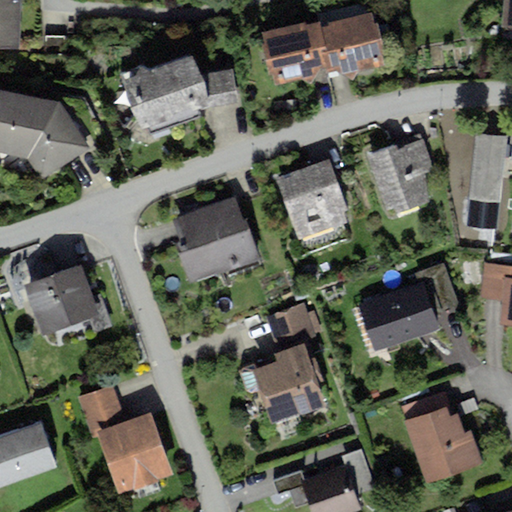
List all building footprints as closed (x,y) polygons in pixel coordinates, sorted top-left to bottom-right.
[(22,0),(0,0),(0,44),(21,45),(22,0)] [(390,68),(376,15),(321,23),(329,67),(353,81),(361,74),(390,68)] [(321,23),(265,33),(275,90),(313,83),(329,67),(321,23)] [(197,57),(127,80),(146,133),(215,109),(197,57)] [(0,94),(0,155),(32,159),(45,180),(92,152),(61,104),(0,94)] [(508,138),(477,134),(467,201),(498,206),(508,138)] [(421,143),(366,161),(385,218),(431,203),(424,182),(433,179),(421,143)] [(331,164),(282,181),(302,241),(352,224),(331,164)] [(241,207),(173,229),(191,284),(260,262),(241,207)] [(419,285),(430,316),(460,304),(444,262),(414,273),(419,285)] [(511,265),(485,264),(482,298),(506,300),(504,323),(511,324),(511,265)] [(84,267),(27,285),(44,336),(100,317),(84,267)] [(419,285),(357,308),(373,352),(435,329),(430,316),(419,285)] [(280,361),(255,370),(274,426),(328,407),(309,349),(321,346),(308,307),(267,321),(280,361)] [(113,391),(81,401),(95,440),(103,437),(122,493),(174,475),(153,414),(125,424),(113,391)] [(453,411),(408,426),(429,487),(486,467),(475,435),(469,437),(462,418),(456,420),(453,411)] [(40,423),(0,437),(0,488),(56,469),(40,423)] [(344,468),(355,494),(375,487),(360,449),(340,457),(344,468)] [(306,483),(299,485),(309,511),(350,511),(360,508),(355,494),(344,468),(306,483)] [(299,485),(306,483),(301,471),(273,481),(278,493),(299,485)]
